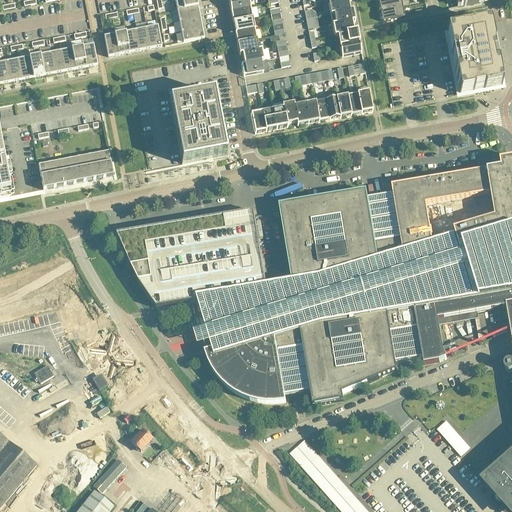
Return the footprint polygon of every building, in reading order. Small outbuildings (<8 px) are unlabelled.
[(198,7),(196,0),(178,0),(175,1),(177,11),(198,7)] [(250,9),(248,0),(236,0),(229,2),(231,13),(250,9)] [(402,9),(400,0),(396,0),(379,4),(379,8),(379,10),(380,10),(380,13),(402,9)] [(328,5),(330,15),(350,11),(348,1),(328,5)] [(200,18),(198,7),(177,11),(179,22),(200,18)] [(252,19),(250,9),(231,13),(233,23),(252,19)] [(404,18),(402,9),(380,13),(381,17),(381,18),(381,20),(382,20),(382,23),(390,21),(393,21),(394,20),(394,21),(396,20),(404,18)] [(332,25),(333,26),(352,22),(355,22),(353,11),(350,11),(330,15),(332,25)] [(202,28),(200,18),(179,22),(181,32),(202,28)] [(255,30),(252,19),(233,23),(235,34),(255,30)] [(354,33),(352,22),(333,26),(335,37),(354,33)] [(496,55),(494,47),(490,24),(447,32),(459,95),(502,86),(496,55)] [(158,27),(146,29),(151,50),(162,48),(158,27)] [(204,39),(202,28),(181,32),(183,44),(204,39)] [(151,50),(146,29),(136,31),(140,52),(151,50)] [(257,41),(255,30),(235,34),(237,45),(257,41)] [(140,52),(136,31),(125,33),(129,54),(140,52)] [(359,43),(357,32),(354,33),(335,37),(338,37),(340,47),(359,43)] [(129,54),(125,33),(115,35),(119,56),(129,54)] [(119,56),(115,35),(104,37),(108,58),(119,56)] [(259,51),(257,41),(237,45),(239,55),(262,51),(262,50),(259,51)] [(361,54),(359,43),(340,47),(342,58),(361,54)] [(97,66),(93,45),(82,47),(86,68),(97,66)] [(86,68),(82,47),(72,49),(76,70),(86,68)] [(76,70),(72,49),(61,51),(65,72),(76,70)] [(65,72),(61,51),(50,54),(55,75),(65,72)] [(244,65),(241,65),(241,66),(261,62),(264,62),(262,51),(239,55),(239,56),(242,55),(244,65)] [(55,75),(50,54),(40,56),(44,77),(55,75)] [(44,77),(40,56),(29,58),(33,79),(44,77)] [(33,79),(29,58),(19,60),(23,81),(33,79)] [(23,81),(19,60),(8,62),(12,83),(23,81)] [(12,83),(8,62),(0,63),(0,76),(2,85),(12,83)] [(263,73),(261,62),(241,66),(243,77),(263,73)] [(258,93),(257,85),(245,88),(247,95),(258,93)] [(373,112),(369,92),(358,94),(362,114),(373,112)] [(226,155),(214,94),(170,103),(182,164),(206,159),(226,155)] [(362,114),(358,94),(347,96),(351,116),(362,114)] [(351,116),(347,96),(336,99),(340,118),(351,116)] [(340,118),(336,99),(326,101),(330,120),(340,118)] [(330,120),(326,101),(315,103),(319,122),(330,120)] [(319,122),(315,103),(304,105),(308,124),(319,122)] [(283,106),(287,127),(297,125),(293,104),(283,106)] [(308,124),(304,105),(294,107),(294,104),(293,104),(297,125),(298,126),(308,124)] [(287,127),(283,106),(282,106),(283,109),(272,111),(276,131),(287,128),(287,127)] [(276,131),(272,111),(262,113),(266,133),(276,131)] [(266,133),(262,113),(251,115),(255,135),(266,133)] [(0,198),(9,197),(0,148),(0,198)] [(113,177),(108,152),(101,154),(101,153),(99,154),(104,179),(105,179),(105,178),(113,177)] [(104,179),(99,154),(98,154),(91,156),(91,155),(89,156),(94,181),(95,180),(102,179),(104,179)] [(94,181),(89,156),(88,156),(81,157),(79,157),(84,183),(86,182),(93,181),(94,181)] [(84,183),(79,157),(78,158),(71,159),(69,159),(74,185),(76,184),(83,183),(84,183)] [(74,185),(69,159),(68,160),(61,161),(59,161),(64,187),(66,186),(73,185),(74,185)] [(254,213),(117,235),(139,283),(157,309),(198,302),(206,331),(195,334),(199,348),(211,345),(213,351),(205,353),(205,355),(206,357),(207,358),(207,360),(208,362),(208,363),(209,365),(210,367),(211,368),(212,370),(213,371),(214,373),(214,375),(216,376),(217,378),(218,379),(219,380),(220,382),(221,383),(222,384),(224,386),(225,387),(226,388),(228,389),(229,391),(231,392),(232,393),(234,394),(235,395),(237,396),(238,397),(240,397),(242,398),(243,399),(245,400),(247,400),(248,401),(250,402),(252,402),(253,403),(255,403),(257,404),(259,404),(261,404),(262,405),(264,405),(266,405),(268,405),(270,405),(271,405),(273,405),(275,405),(277,405),(279,405),(280,405),(282,405),(284,404),(286,404),(285,397),(311,392),(313,407),(343,402),(342,395),(397,372),(395,363),(423,359),(424,365),(439,362),(447,359),(444,353),(441,336),(439,326),(475,320),(479,340),(483,340),(479,320),(478,313),(493,310),(493,311),(505,308),(507,308),(507,310),(511,309),(511,160),(501,162),(502,170),(448,178),(448,177),(421,181),(422,183),(392,188),(393,196),(368,200),(367,193),(280,207),(293,283),(266,287),(254,213)] [(64,187),(59,161),(58,162),(51,163),(50,163),(54,188),(56,188),(63,186),(63,187),(64,187)] [(54,188),(50,163),(48,163),(48,164),(41,165),(38,165),(43,191),(46,190),(53,188),(53,189),(54,188)] [(54,376),(48,365),(34,373),(41,383),(54,376)] [(106,386),(100,377),(94,381),(100,390),(106,386)] [(436,431),(460,458),(470,449),(446,423),(436,431)] [(141,453),(152,440),(143,431),(137,437),(134,434),(128,440),(131,444),(141,453)] [(0,509),(36,466),(0,436),(0,509)] [(368,511),(305,440),(289,454),(340,511),(368,511)] [(501,466),(484,481),(511,511),(511,456),(509,460),(503,453),(495,460),(501,466)] [(102,495),(126,469),(118,461),(94,488),(102,495)] [(161,511),(162,511),(163,511),(164,511),(180,511),(185,506),(167,491),(154,506),(161,511)] [(110,511),(113,508),(94,492),(77,511),(110,511)] [(153,511),(151,511),(143,503),(135,511),(153,511)]
